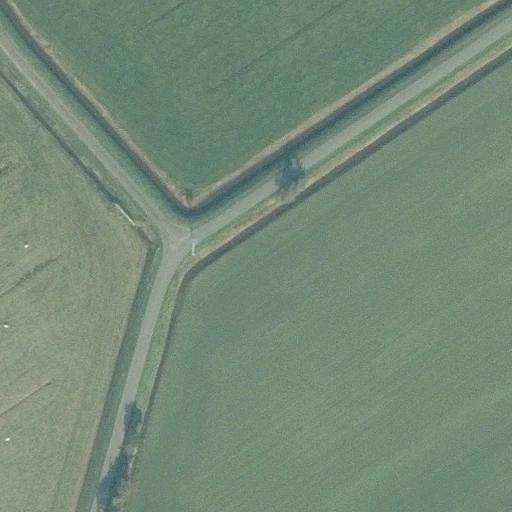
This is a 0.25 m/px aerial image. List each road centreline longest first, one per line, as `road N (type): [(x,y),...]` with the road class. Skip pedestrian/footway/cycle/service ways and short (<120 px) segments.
road 1 (unclassified): [(182,249),(511,24)]
road 2 (unclassified): [(98,511),(170,263),(182,249)]
road 3 (unclassified): [(182,249),(0,44)]
